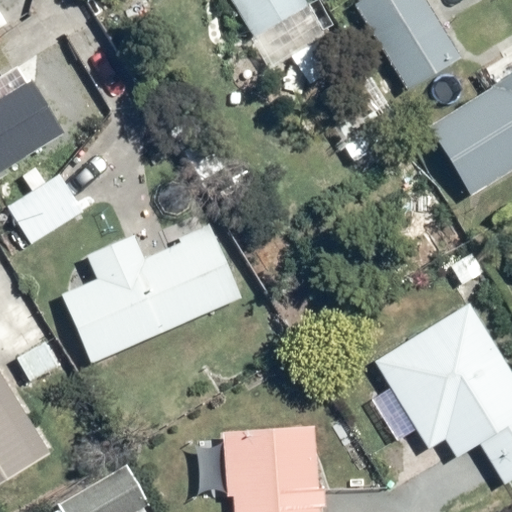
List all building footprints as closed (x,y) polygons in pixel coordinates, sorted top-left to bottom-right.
[(302,3),(299,0),(231,0),(252,33),(302,3)] [(456,54),(421,0),(350,0),(406,87),(456,54)] [(29,77),(0,94),(0,166),(61,130),(29,77)] [(511,77),(430,129),(473,198),(511,173),(511,77)] [(82,208),(58,170),(4,205),(28,242),(82,208)] [(99,279),(64,294),(94,363),(245,298),(216,231),(148,260),(137,235),(89,257),(99,279)] [(377,362),(431,450),(447,441),(459,460),(482,446),(506,485),(511,482),(511,370),(471,305),(377,362)] [(0,485),(54,453),(0,364),(0,485)] [(322,511),(317,427),(225,433),(229,497),(236,497),(236,511),(322,511)] [(143,511),(112,462),(48,502),(54,511),(143,511)]
